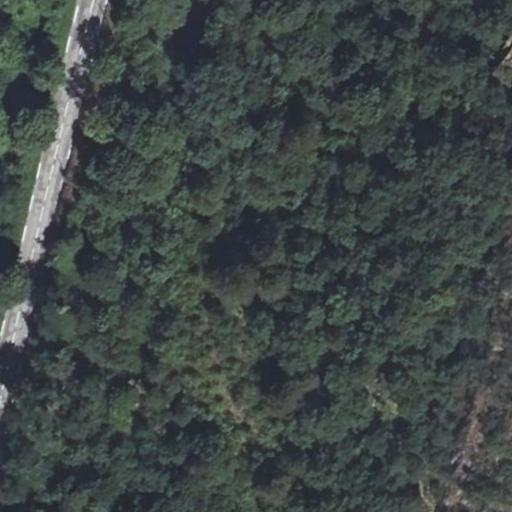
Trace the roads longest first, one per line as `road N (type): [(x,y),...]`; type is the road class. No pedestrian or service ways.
road 1 (tertiary): [(0,412),(93,0)]
road 2 (track): [(176,125),(165,80),(179,0)]
